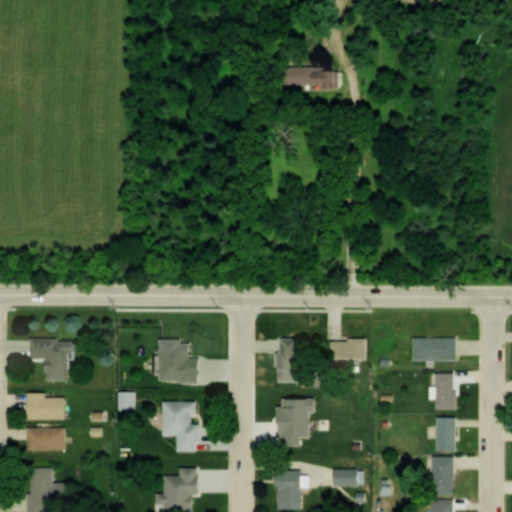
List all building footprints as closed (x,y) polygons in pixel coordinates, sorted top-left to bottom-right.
[(288,86),(334,86),(334,65),(288,65),(288,86)] [(284,380),(303,380),(303,335),(284,335),(284,380)] [(418,357),(461,357),(461,335),(418,335),(418,357)] [(73,336),(35,336),(35,356),(50,356),(50,377),(73,377),(73,336)] [(370,357),(370,337),(335,337),(335,357),(370,357)] [(460,371),(439,371),(439,407),(460,407),(460,371)] [(138,390),(122,390),(122,408),(138,408),(138,390)] [(70,419),(70,391),(32,391),(32,419),(70,419)] [(203,398),(168,398),(168,434),(182,434),(182,450),(203,450),(203,398)] [(438,417),(438,443),(462,443),(462,417),(438,417)] [(69,448),(69,426),(31,426),(31,448),(69,448)] [(436,454),(436,493),(460,493),(460,454),(436,454)] [(57,481),(57,466),(30,466),(30,511),(58,511),(58,496),(75,496),(75,481),(57,481)] [(168,474),(168,491),(161,491),(162,510),(204,509),(203,466),(185,466),(185,474),(168,474)] [(367,484),(367,467),(338,467),(338,484),(367,484)] [(308,502),(308,470),(284,470),(284,502),(308,502)] [(435,511),(458,511),(458,498),(435,498),(435,511)]
